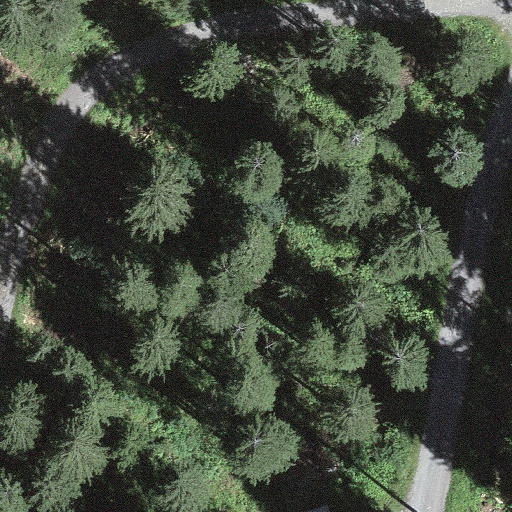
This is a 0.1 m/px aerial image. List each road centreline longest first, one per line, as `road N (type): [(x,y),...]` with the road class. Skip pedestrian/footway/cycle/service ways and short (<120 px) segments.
road 1 (track): [(0,356),(55,141),(86,92),(131,54),(209,26),(462,0)]
road 2 (track): [(511,127),(480,223),(427,511)]
